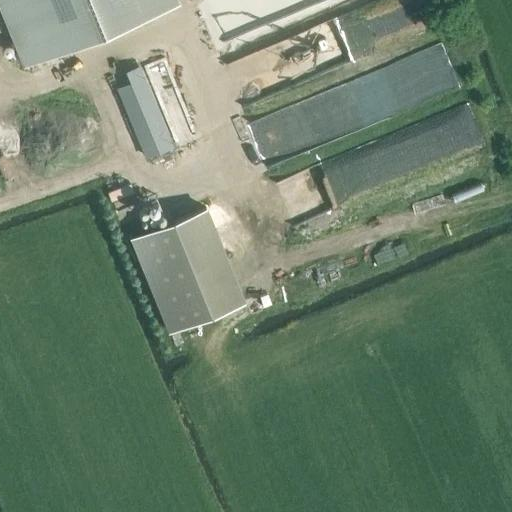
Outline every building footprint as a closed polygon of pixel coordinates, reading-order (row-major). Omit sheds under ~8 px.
[(0,0),(0,5),(24,64),(180,1),(179,0),(0,0)] [(253,0),(259,12),(281,3),(280,0),(253,0)] [(310,76),(322,71),(312,48),(299,54),(310,76)] [(145,158),(173,147),(140,65),(126,71),(131,82),(117,88),(145,158)] [(296,178),(309,213),(337,202),(331,188),(324,190),(317,170),(296,178)] [(207,205),(133,234),(170,328),(245,299),(207,205)]
